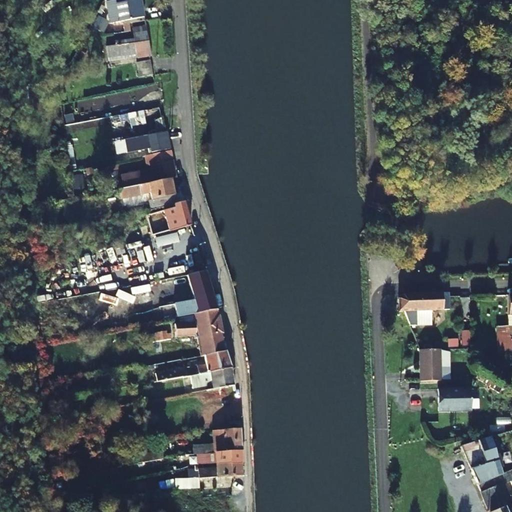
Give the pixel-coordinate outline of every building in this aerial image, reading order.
[(109,25),(143,20),(140,0),(115,5),(114,2),(105,4),(109,25)] [(109,63),(150,56),(146,28),(131,31),(134,42),(115,45),(116,49),(106,51),(109,63)] [(139,80),(152,77),(150,61),(136,63),(139,80)] [(151,155),(168,152),(164,135),(123,143),(126,154),(150,151),(151,155)] [(126,154),(123,143),(115,144),(117,156),(126,154)] [(168,154),(146,159),(148,166),(170,161),(168,154)] [(151,170),(153,183),(174,178),(171,166),(151,170)] [(172,196),(169,182),(147,185),(148,193),(157,191),(158,199),(172,196)] [(145,212),(157,209),(156,201),(144,203),(145,212)] [(190,227),(189,226),(183,203),(172,205),(173,209),(162,212),(164,220),(161,221),(158,227),(152,229),(155,238),(164,235),(190,227)] [(135,244),(142,241),(139,232),(123,237),(126,246),(135,244)] [(139,256),(168,247),(164,235),(155,238),(142,241),(135,244),(139,256)] [(197,249),(171,255),(174,265),(188,262),(190,272),(203,269),(197,249)] [(144,272),(159,268),(157,259),(141,262),(144,272)] [(178,307),(180,319),(216,312),(204,273),(192,276),(200,303),(178,307)] [(398,313),(403,313),(410,327),(419,326),(418,318),(448,316),(448,298),(448,294),(401,296),(398,300),(398,313)] [(195,338),(198,338),(220,334),(216,312),(180,319),(181,324),(175,326),(175,338),(195,336),(195,338)] [(511,332),(511,327),(508,327),(497,327),(498,366),(511,366),(511,332)] [(460,329),(461,345),(470,345),(469,328),(460,329)] [(153,344),(172,340),(171,336),(168,337),(167,333),(152,336),(153,344)] [(220,334),(198,338),(202,356),(224,353),(224,351),(220,334)] [(457,337),(447,338),(448,345),(458,345),(457,337)] [(420,381),(440,380),(439,350),(419,350),(420,381)] [(233,370),(225,356),(203,359),(205,365),(191,368),(193,377),(205,375),(212,374),(233,370)] [(193,377),(191,368),(180,370),(179,368),(153,372),(155,384),(193,377)] [(212,374),(215,390),(235,386),(234,371),(233,370),(212,374)] [(205,375),(193,377),(194,385),(207,382),(205,375)] [(467,400),(468,400),(468,383),(446,383),(447,401),(453,400),(467,400)] [(467,400),(453,400),(453,411),(468,410),(467,400)] [(208,444),(179,450),(181,459),(212,454),(238,451),(237,430),(208,432),(208,444)] [(511,465),(511,456),(484,466),(476,443),(460,448),(477,485),(511,471),(510,466),(511,465)] [(136,461),(162,459),(161,450),(136,452),(136,461)] [(212,454),(213,462),(239,461),(238,451),(212,454)] [(240,477),(239,466),(213,467),(189,468),(189,474),(195,474),(195,480),(240,477)] [(487,511),(511,511),(511,501),(511,502),(503,484),(510,481),(511,486),(511,470),(511,471),(477,485),(487,511)]
